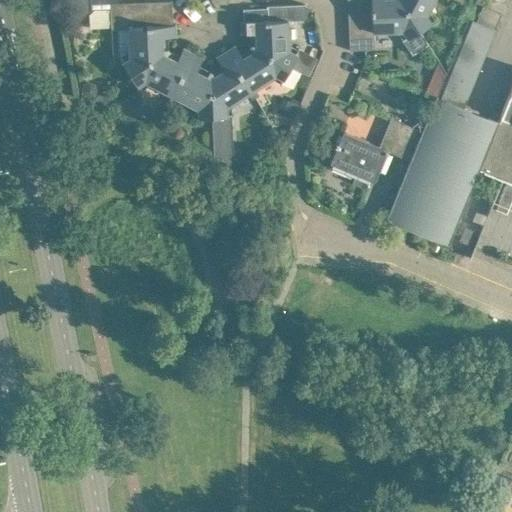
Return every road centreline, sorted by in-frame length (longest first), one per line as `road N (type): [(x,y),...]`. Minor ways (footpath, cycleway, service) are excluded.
road 1 (secondary): [(94,511),(22,119),(0,42)]
road 2 (residential): [(511,301),(315,221),(298,195),(291,141),(330,52),(326,0)]
road 3 (secondary): [(0,360),(31,511)]
